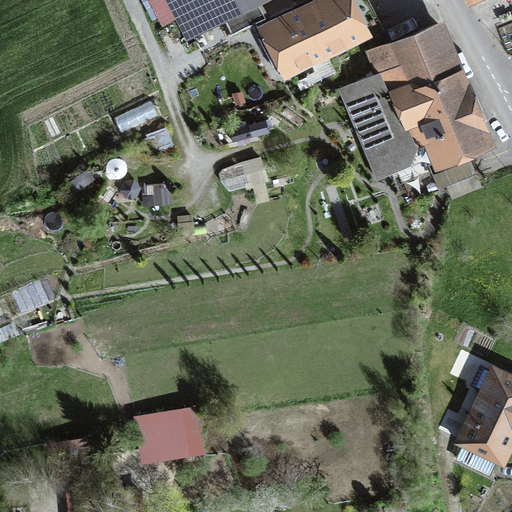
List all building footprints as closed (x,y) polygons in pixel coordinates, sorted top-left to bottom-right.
[(271,11),(265,0),(172,0),(187,29),(221,12),(230,31),(271,11)] [(346,0),(318,0),(268,23),(295,73),(334,54),(330,44),(360,27),(346,0)] [(433,138),(439,162),(489,140),(457,70),(435,21),(366,52),(376,73),(338,90),(379,179),(408,165),(413,146),(433,138)] [(451,194),(482,181),(471,155),(440,168),(451,194)] [(431,168),(403,178),(411,201),(439,190),(431,168)] [(0,317),(34,302),(25,283),(0,294),(0,317)] [(511,377),(489,367),(451,444),(500,468),(511,444),(511,377)] [(131,421),(139,464),(201,453),(193,410),(131,421)] [(66,488),(70,511),(88,511),(83,484),(66,488)]
